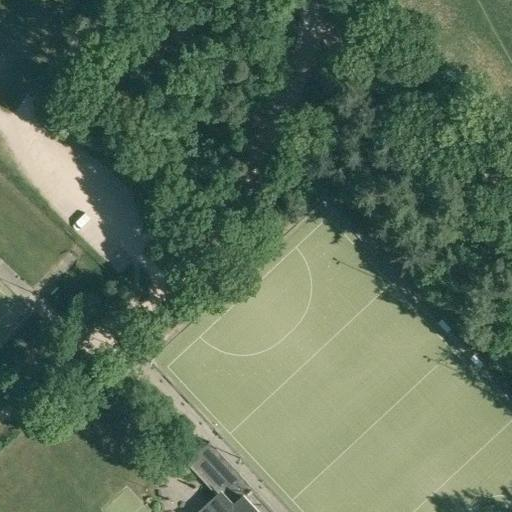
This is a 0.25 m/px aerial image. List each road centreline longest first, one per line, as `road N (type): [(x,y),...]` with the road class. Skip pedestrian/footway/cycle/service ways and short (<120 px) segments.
road 1 (track): [(322,4),(227,224),(165,291),(0,418)]
road 2 (unknown): [(116,0),(44,92),(34,132),(63,171),(182,275)]
road 3 (track): [(411,86),(511,180)]
road 4 (track): [(322,4),(411,86)]
